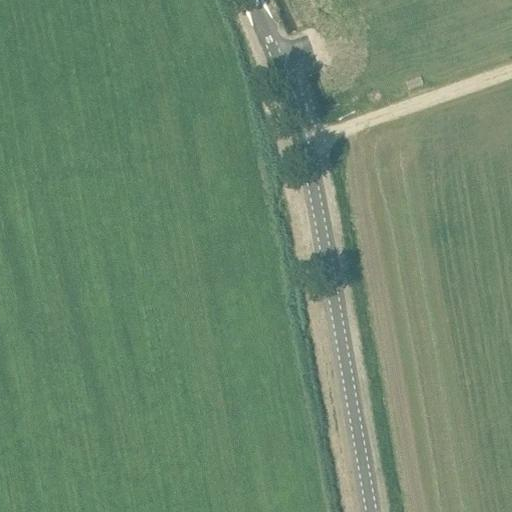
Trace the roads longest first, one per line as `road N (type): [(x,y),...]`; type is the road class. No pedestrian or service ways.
road 1 (unclassified): [(369,511),(291,101),(258,15)]
road 2 (track): [(301,150),(511,79)]
